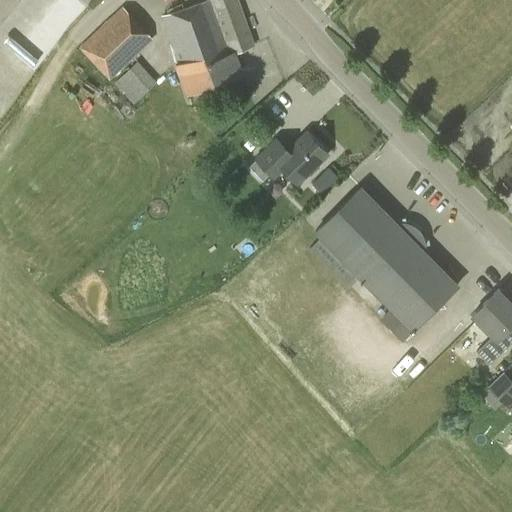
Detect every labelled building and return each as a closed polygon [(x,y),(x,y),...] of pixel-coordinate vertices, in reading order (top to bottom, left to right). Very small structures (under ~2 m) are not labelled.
[(186,94),(242,74),(234,52),(253,45),(236,0),(204,0),(162,16),(180,64),(175,65),(186,94)] [(109,78),(151,38),(122,7),(80,47),(109,78)] [(133,103),(157,82),(138,61),(114,83),(133,103)] [(327,153),(306,132),(287,150),(276,138),(255,159),(273,177),(281,169),(296,183),(327,153)] [(328,166),(312,183),(323,196),(341,179),(328,166)] [(395,222),(360,186),(314,232),(319,238),(309,247),(348,287),(358,277),(389,309),(380,318),(401,340),(457,285),(424,251),(425,247),(425,242),(424,237),(421,232),(418,228),(414,225),(410,223),(405,221),(400,221),(395,222)] [(489,364),(509,344),(501,335),(511,324),(511,303),(498,289),(472,315),(492,336),(476,351),(489,364)] [(505,405),(511,397),(511,380),(503,371),(487,387),(505,405)] [(500,401),(486,388),(479,395),(493,409),(500,401)]
